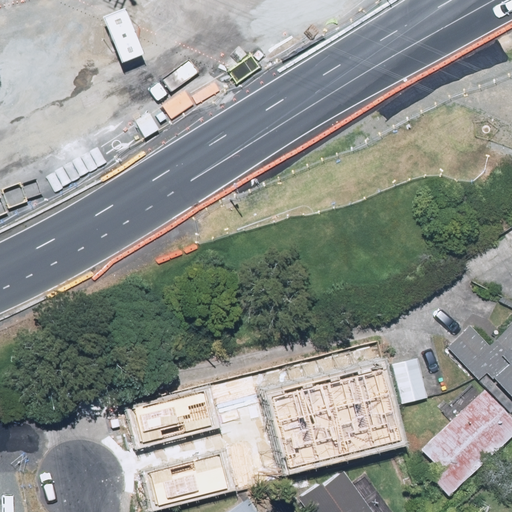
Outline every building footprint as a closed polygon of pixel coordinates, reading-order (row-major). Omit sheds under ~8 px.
[(467,325),(442,347),(472,383),(482,375),(507,406),(511,401),(511,317),(482,343),(467,325)] [(415,357),(387,363),(396,404),(424,398),(415,357)] [(275,397),(293,467),(397,440),(379,369),(275,397)] [(445,498),(511,431),(511,421),(478,387),(415,450),(430,465),(421,473),(445,498)] [(136,414),(144,444),(214,424),(206,394),(136,414)] [(153,472),(161,502),(231,482),(223,452),(153,472)] [(340,466),(294,497),(304,511),(387,511),(364,479),(353,486),(340,466)] [(256,511),(249,499),(226,511),(256,511)]
